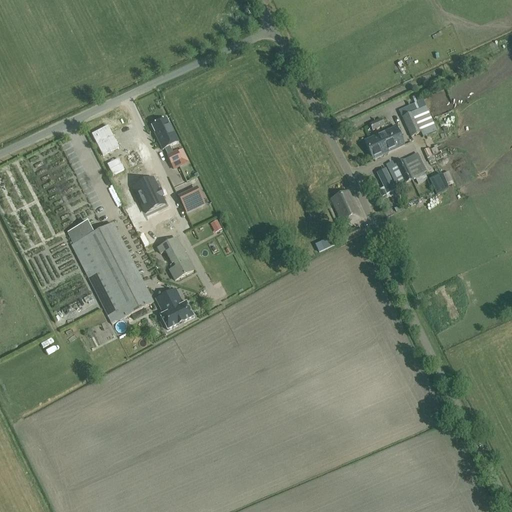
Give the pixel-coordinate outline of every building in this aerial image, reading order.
[(423,101),(399,112),(411,138),(421,133),(423,137),(437,131),(423,101)] [(375,124),(377,130),(384,127),(381,119),(369,125),(369,126),(375,124)] [(173,155),(170,147),(178,143),(171,127),(170,127),(166,120),(152,127),(156,134),(155,135),(163,151),(164,150),(168,157),(174,170),(183,165),(177,153),(173,155)] [(372,132),(377,130),(375,124),(369,126),(372,132)] [(107,127),(91,135),(101,157),(118,149),(107,127)] [(396,151),(405,147),(398,130),(381,137),(386,148),(393,145),(396,151)] [(405,148),(405,147),(396,151),(393,145),(386,148),(381,137),(366,143),(374,161),(405,148)] [(427,159),(432,157),(428,149),(423,151),(427,159)] [(404,182),(404,183),(412,179),(426,172),(417,154),(404,161),(394,166),(392,163),(385,166),(387,169),(395,186),(404,182)] [(70,165),(92,213),(100,210),(78,162),(70,165)] [(395,186),(387,169),(377,174),(384,188),(380,190),(381,192),(379,193),(382,198),(384,197),(388,195),(387,194),(397,190),(395,186)] [(440,173),(429,179),(436,193),(447,188),(440,173)] [(425,175),(416,180),(418,184),(427,180),(425,175)] [(165,205),(161,198),(162,197),(160,192),(159,192),(153,180),(144,184),(142,184),(142,185),(134,189),(146,214),(165,205)] [(204,206),(196,189),(178,198),(186,214),(204,206)] [(122,191),(114,196),(121,208),(129,203),(122,191)] [(356,210),(348,192),(331,200),(338,215),(337,215),(343,229),(362,220),(357,209),(356,210)] [(93,235),(87,223),(67,234),(73,245),(71,246),(111,326),(141,311),(153,305),(112,225),(93,235)] [(357,229),(340,236),(343,244),(360,236),(357,229)] [(331,236),(315,244),(318,252),(335,244),(331,236)] [(193,272),(175,239),(157,250),(160,255),(165,253),(171,265),(169,267),(171,270),(169,271),(175,282),(193,272)] [(205,246),(193,252),(203,275),(216,269),(205,246)] [(183,305),(175,290),(157,300),(164,315),(160,317),(168,331),(194,318),(186,303),(183,305)]
